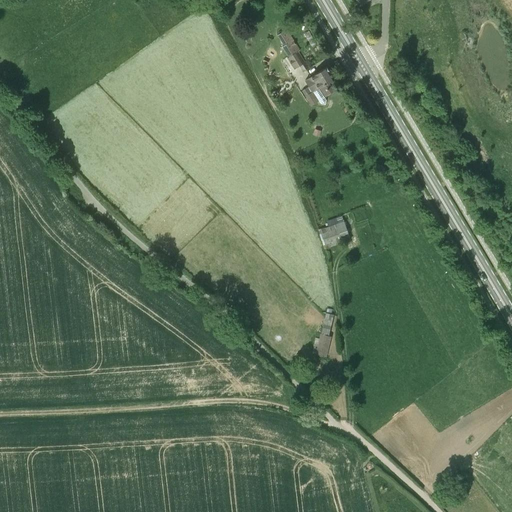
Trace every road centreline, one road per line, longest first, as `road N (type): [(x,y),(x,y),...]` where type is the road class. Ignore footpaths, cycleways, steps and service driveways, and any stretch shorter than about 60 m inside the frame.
road 1 (unclassified): [(433,511),(135,246),(0,83)]
road 2 (track): [(0,413),(244,401),(348,429)]
road 3 (primary): [(511,317),(361,64)]
